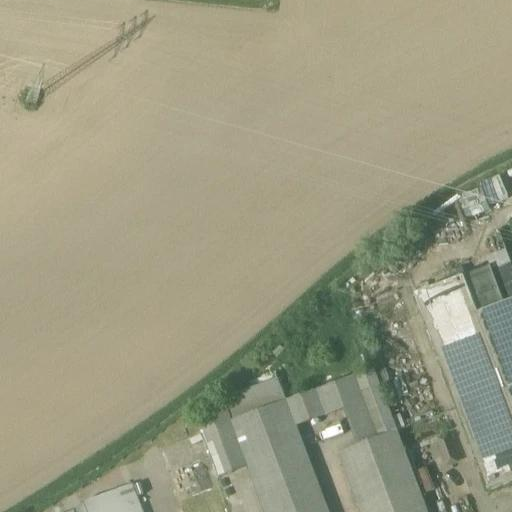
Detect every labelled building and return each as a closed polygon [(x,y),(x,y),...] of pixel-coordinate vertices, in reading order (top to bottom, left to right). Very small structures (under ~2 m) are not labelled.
[(489,270),(503,309),(511,305),(511,267),(507,253),(486,261),(489,270)] [(489,270),(413,299),(442,374),(472,363),(489,356),(476,319),(500,310),(503,309),(489,270)] [(371,293),(348,302),(362,339),(385,331),(371,293)] [(511,305),(503,309),(500,310),(511,342),(511,305)] [(511,416),(511,342),(500,310),(476,319),(489,356),(511,416)] [(511,481),(511,416),(489,356),(472,363),(442,374),(486,492),(511,481)] [(427,511),(374,372),(317,393),(326,417),(344,410),(358,448),(339,455),(360,511),(427,511)] [(277,381),(223,401),(227,410),(232,424),(286,404),(277,381)] [(317,393),(287,404),(287,405),(288,404),(296,428),(326,417),(317,393)] [(286,404),(232,424),(227,410),(197,421),(218,479),(248,468),(264,511),(328,511),(296,428),(288,404),(287,405),(287,404),(286,404)] [(142,511),(133,485),(83,504),(85,508),(74,511),(142,511)]
